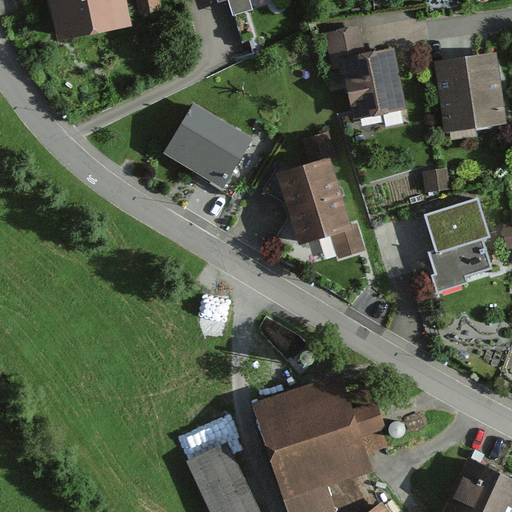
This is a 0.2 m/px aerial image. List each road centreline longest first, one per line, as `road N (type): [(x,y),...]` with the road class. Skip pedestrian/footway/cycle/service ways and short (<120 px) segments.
road 1 (residential): [(0,65),(56,138),(133,202),(511,422)]
road 2 (track): [(273,511),(246,452),(236,396),(243,305),(256,273)]
